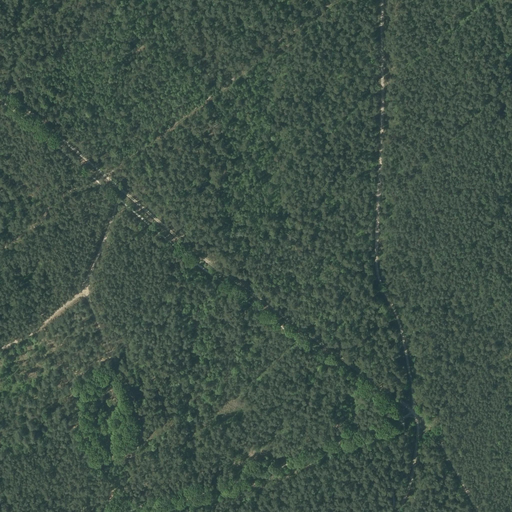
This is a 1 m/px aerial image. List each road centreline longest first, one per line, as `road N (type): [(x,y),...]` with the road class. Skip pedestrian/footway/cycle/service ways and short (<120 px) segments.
road 1 (unknown): [(338,0),(0,248)]
road 2 (track): [(383,0),(376,266),(403,339),(415,413)]
road 3 (track): [(415,413),(124,192)]
road 4 (track): [(116,511),(199,495),(415,413)]
road 5 (track): [(116,511),(138,419),(85,287)]
road 6 (track): [(124,192),(0,86)]
